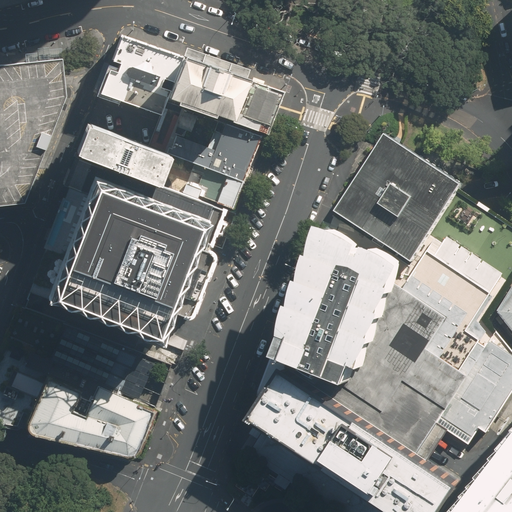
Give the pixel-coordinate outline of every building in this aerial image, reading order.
[(185,56),(122,36),(101,93),(162,114),(168,98),(185,56)] [(37,171),(67,94),(65,79),(65,74),(62,55),(0,61),(0,205),(24,203),(37,171)] [(246,79),(185,56),(168,98),(190,107),(230,122),(246,79)] [(246,79),(230,122),(264,135),(281,91),(246,79)] [(245,184),(264,135),(230,122),(190,107),(171,156),(194,165),(245,184)] [(171,156),(90,124),(79,152),(147,179),(160,184),(171,156)] [(336,205),(419,258),(468,182),(386,129),(336,205)] [(107,170),(80,159),(69,185),(97,196),(107,170)] [(235,210),(245,184),(194,165),(184,190),(235,210)] [(69,187),(24,306),(164,356),(181,314),(192,318),(218,251),(209,245),(224,207),(216,204),(160,184),(147,179),(139,196),(122,191),(103,200),(69,187)] [(438,511),(459,481),(428,460),(450,430),(470,443),(481,426),(488,430),(502,410),(511,394),(511,351),(480,316),(491,299),(504,280),(511,267),(511,228),(463,194),(417,265),(405,259),(330,224),(282,352),(256,415),(235,455),(324,511),(438,511)] [(511,288),(499,310),(511,326),(511,288)] [(38,372),(49,377),(94,395),(101,381),(146,399),(163,358),(19,305),(9,331),(0,352),(0,426),(14,429),(38,372)] [(26,427),(138,458),(157,402),(146,399),(101,381),(94,395),(49,377),(26,427)] [(511,511),(511,431),(454,511),(511,511)]
